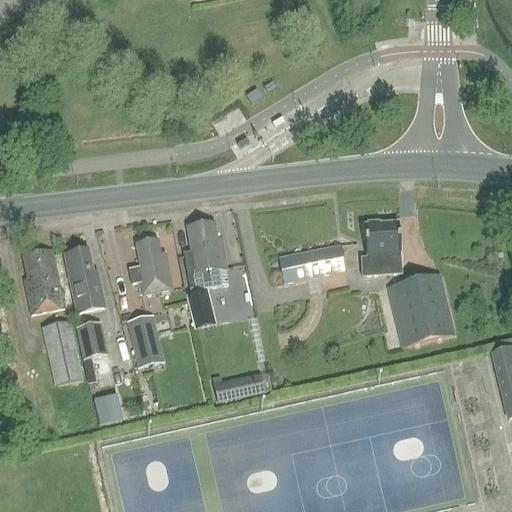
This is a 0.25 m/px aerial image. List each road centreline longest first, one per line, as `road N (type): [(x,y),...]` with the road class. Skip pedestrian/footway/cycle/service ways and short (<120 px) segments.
road 1 (secondary): [(0,212),(438,169)]
road 2 (residential): [(438,169),(437,0)]
